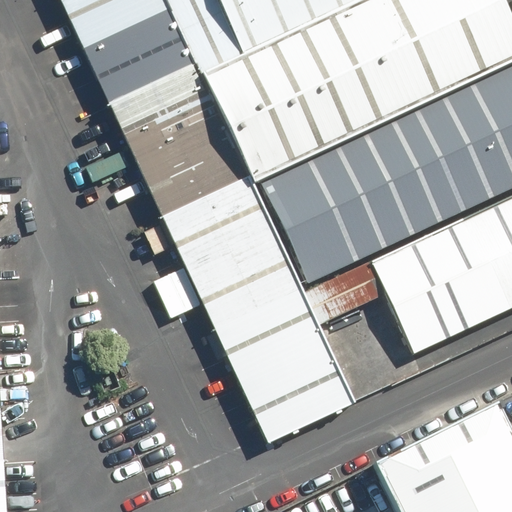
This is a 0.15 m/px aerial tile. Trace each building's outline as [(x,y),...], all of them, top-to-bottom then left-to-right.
[(48,0),(267,444),(344,406),(143,0),(48,0)] [(187,84),(244,198),(511,65),(511,39),(492,0),(356,0),(229,63),(187,84)] [(197,0),(229,63),(356,0),(197,0)] [(296,304),(361,271),(511,196),(511,65),(244,198),(296,304)] [(511,315),(511,196),(361,271),(409,366),(511,315)] [(335,331),(318,339),(333,370),(349,363),(335,331)] [(396,511),(511,511),(511,443),(492,402),(371,462),(396,511)]
